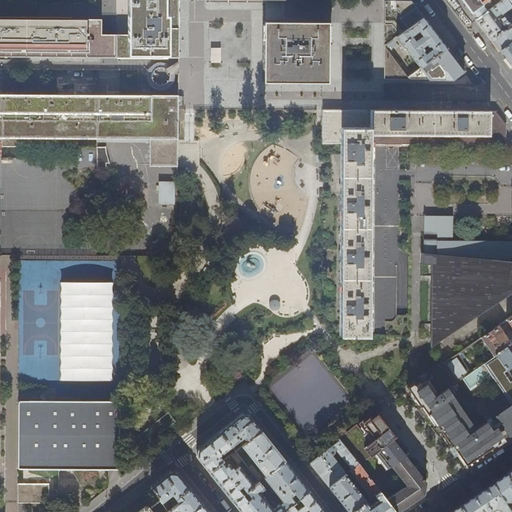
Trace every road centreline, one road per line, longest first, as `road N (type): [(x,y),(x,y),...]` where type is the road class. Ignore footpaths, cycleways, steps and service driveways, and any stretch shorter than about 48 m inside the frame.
road 1 (residential): [(337,511),(244,399),(174,450),(223,511)]
road 2 (residential): [(434,0),(511,101)]
